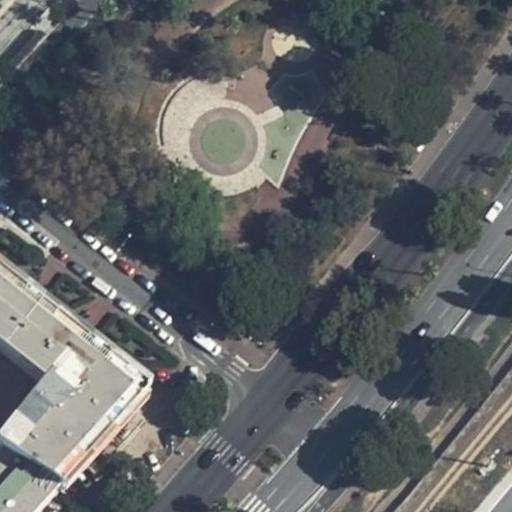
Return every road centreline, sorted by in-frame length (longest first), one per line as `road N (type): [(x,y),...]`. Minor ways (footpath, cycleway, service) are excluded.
road 1 (primary): [(511,97),(431,210),(268,397)]
road 2 (residential): [(0,190),(268,397)]
road 3 (primary): [(331,447),(511,218)]
road 4 (primary): [(268,397),(168,511)]
road 5 (secondary): [(0,107),(97,0)]
